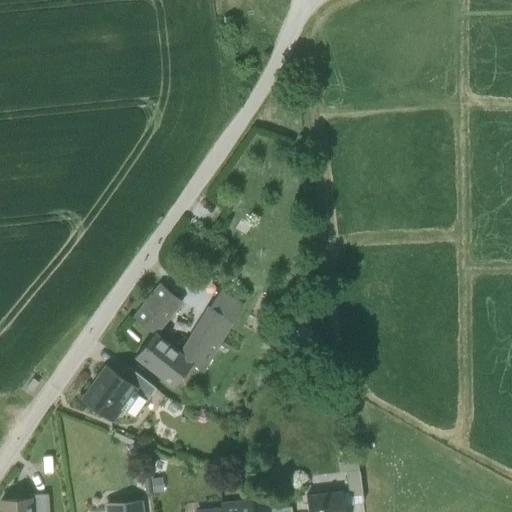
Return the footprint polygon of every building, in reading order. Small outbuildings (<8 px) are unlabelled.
[(154,333),(155,334),(182,301),(160,284),(134,318),(154,333)] [(220,291),(210,307),(233,322),(243,305),(220,291)] [(202,372),(233,322),(210,307),(180,354),(192,363),(191,364),(202,372)] [(173,387),(191,364),(192,363),(180,354),(155,334),(154,333),(135,357),(173,387)] [(112,422),(122,408),(134,391),(137,388),(120,376),(106,366),(81,400),(112,422)] [(145,400),(147,401),(156,389),(127,366),(120,376),(137,388),(134,391),(145,400)] [(145,400),(134,391),(122,408),(133,416),(145,400)] [(304,458),(309,440),(290,435),(285,454),(304,458)] [(321,443),(309,440),(304,458),(316,462),(321,443)] [(145,446),(129,448),(130,464),(147,463),(145,446)] [(340,476),(349,475),(359,474),(358,462),(338,464),(340,476)] [(351,491),(352,499),(362,498),(359,474),(349,475),(351,491)] [(163,478),(151,479),(152,494),(164,493),(163,478)] [(351,491),(341,492),(343,506),(363,504),(362,498),(352,499),(351,491)] [(306,496),(307,511),(343,511),(343,506),(341,492),(306,496)] [(30,499),(31,511),(49,511),(48,494),(29,496),(29,499),(30,499)] [(31,511),(30,499),(29,499),(1,501),(2,511),(31,511)] [(108,511),(107,511),(141,511),(140,503),(107,505),(108,511)] [(251,511),(251,503),(222,506),(222,511),(209,511),(251,511)]
